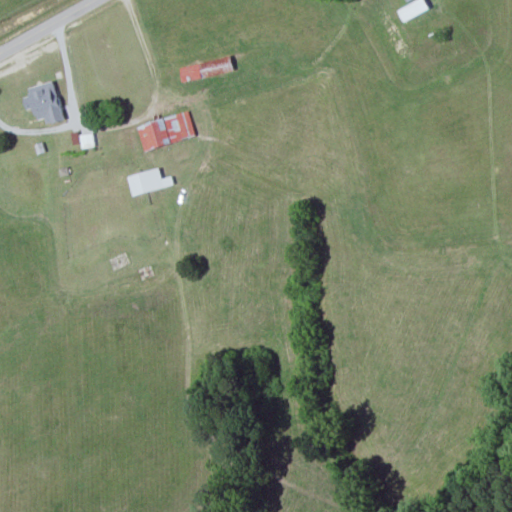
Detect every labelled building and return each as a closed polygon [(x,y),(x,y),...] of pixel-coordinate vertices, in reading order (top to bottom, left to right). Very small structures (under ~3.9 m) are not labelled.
[(406,21),(432,8),(427,0),(420,0),(401,10),(406,21)] [(184,80),(236,71),(233,56),(181,66),(184,80)] [(67,118),(57,81),(25,89),(30,110),(38,108),(43,125),(67,118)] [(145,150),(197,136),(191,111),(139,125),(145,150)] [(163,178),(161,168),(130,175),(134,194),(175,184),(173,176),(163,178)]
